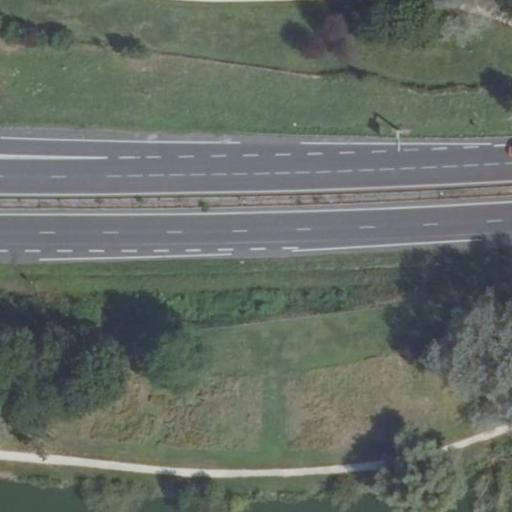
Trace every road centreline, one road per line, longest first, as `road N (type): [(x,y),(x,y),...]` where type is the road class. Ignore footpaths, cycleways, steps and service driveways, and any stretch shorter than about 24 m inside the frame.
road 1 (trunk): [(0,233),(511,221)]
road 2 (trunk): [(511,163),(105,177)]
